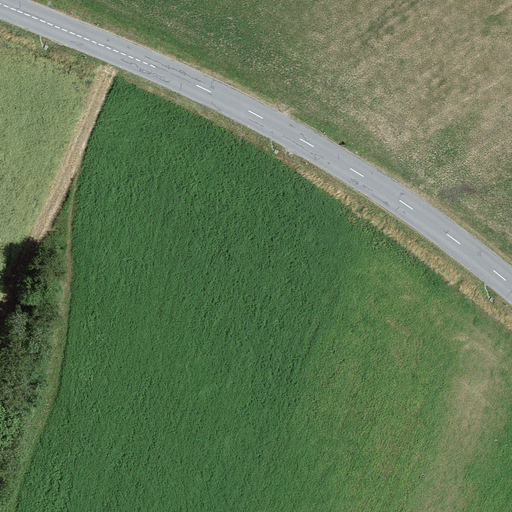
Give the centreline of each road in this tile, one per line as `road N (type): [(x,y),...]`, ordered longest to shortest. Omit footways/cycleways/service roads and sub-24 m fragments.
road 1 (tertiary): [(511,285),(379,185),(304,142),(215,93),(0,3)]
road 2 (track): [(116,51),(0,327)]
